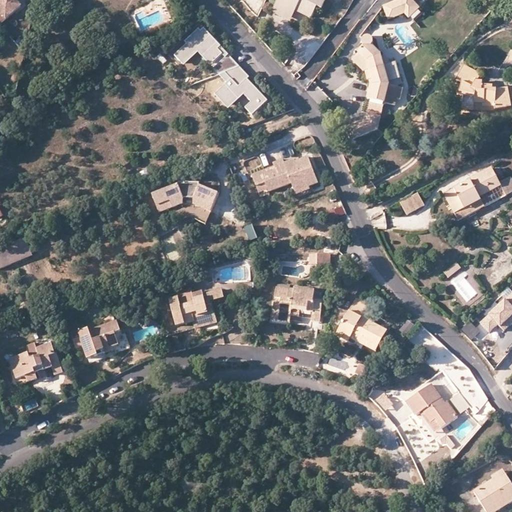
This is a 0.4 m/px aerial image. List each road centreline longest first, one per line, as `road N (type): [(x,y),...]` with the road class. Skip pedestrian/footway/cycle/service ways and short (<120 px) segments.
road 1 (residential): [(511,416),(475,363),(376,257),(310,113),(208,0)]
road 2 (residential): [(263,374),(258,355),(244,352),(172,360),(13,437)]
road 3 (tertiary): [(19,456),(158,391),(263,374)]
road 4 (tertiary): [(263,374),(318,387),(375,420),(401,462),(417,511)]
road 5 (unknown): [(316,125),(224,168),(232,246)]
